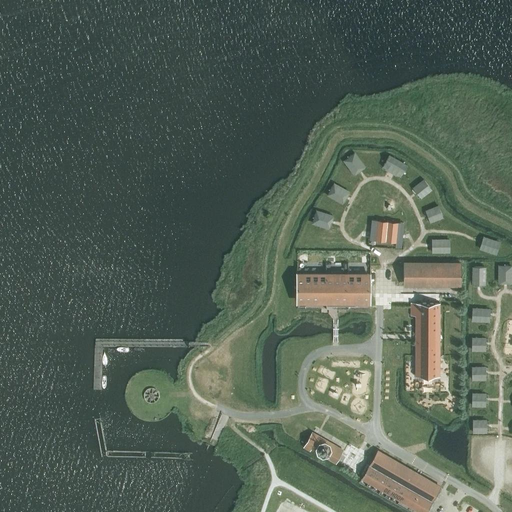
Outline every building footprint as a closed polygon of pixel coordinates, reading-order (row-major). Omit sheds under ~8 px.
[(343,160),(356,175),(367,165),(354,150),(343,160)] [(382,168),(402,177),(408,163),(389,154),(382,168)] [(413,187),(421,198),(433,189),(424,178),(413,187)] [(333,182),(326,195),(344,203),(350,190),(333,182)] [(430,222),(444,217),(439,204),(425,209),(430,222)] [(329,229),(335,214),(317,208),(312,222),(329,229)] [(376,240),(395,242),(398,222),(378,220),(376,240)] [(480,249),(498,253),(501,239),(483,235),(480,249)] [(451,251),(450,238),(432,238),(432,252),(451,251)] [(511,264),(499,264),(498,283),(511,282),(511,264)] [(403,265),(403,281),(461,282),(461,265),(403,265)] [(486,284),(486,266),(473,265),(473,284),(486,284)] [(297,278),(296,278),(296,297),(297,297),(333,297),(348,297),(370,297),(370,278),(348,278),(348,274),(326,274),(326,278),(297,278)] [(439,303),(412,303),(412,315),(417,315),(417,377),(439,377),(439,303)] [(472,321),(491,321),(491,307),(473,306),(472,321)] [(473,336),(472,350),(487,350),(487,336),(473,336)] [(415,361),(407,361),(407,391),(416,391),(415,361)] [(472,365),(472,379),(487,379),(487,365),(472,365)] [(442,382),(442,391),(450,391),(450,382),(442,382)] [(487,406),(487,393),(472,392),(472,406),(487,406)] [(487,418),(473,418),(473,432),(488,432),(487,418)] [(303,445),(335,463),(341,452),(309,434),(303,445)] [(418,511),(425,511),(437,491),(374,454),(360,479),(418,511)]
